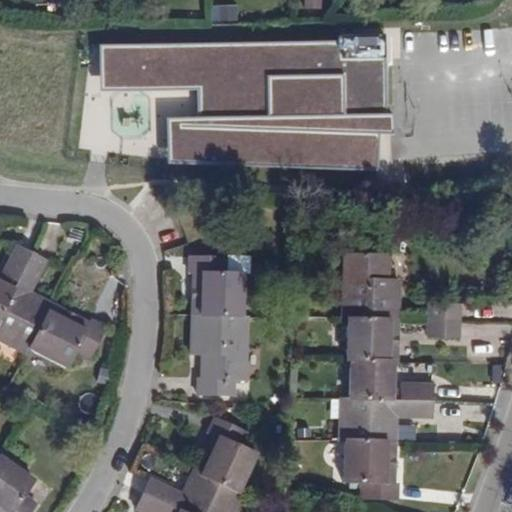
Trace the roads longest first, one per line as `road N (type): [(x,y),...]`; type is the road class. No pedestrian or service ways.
road 1 (residential): [(75,511),(133,419),(159,200)]
road 2 (residential): [(0,180),(159,200)]
